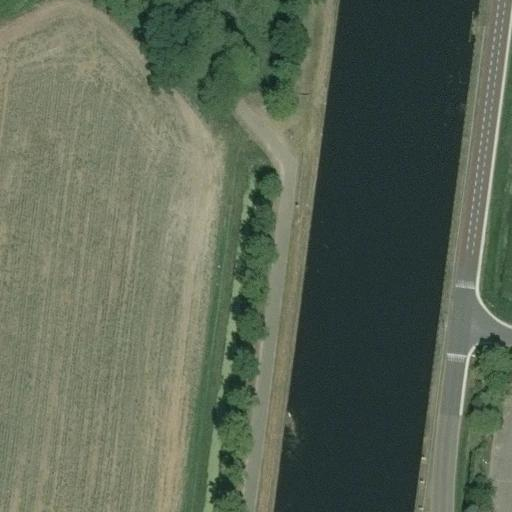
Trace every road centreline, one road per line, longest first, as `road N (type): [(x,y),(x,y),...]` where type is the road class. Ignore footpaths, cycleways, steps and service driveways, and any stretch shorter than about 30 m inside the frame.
road 1 (unclassified): [(247,511),(290,175),(281,153),(136,0)]
road 2 (tertiary): [(460,325),(501,0)]
road 3 (tertiary): [(442,511),(460,325)]
